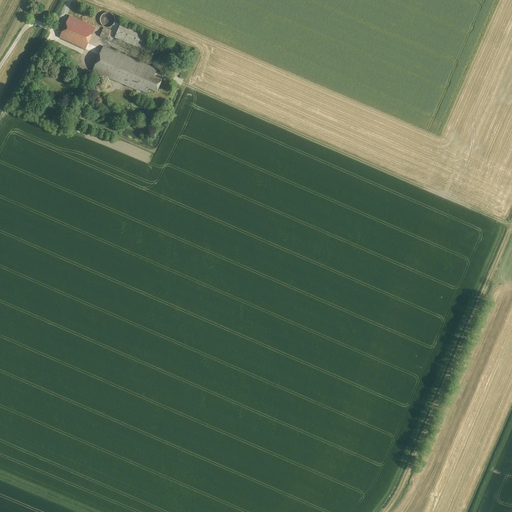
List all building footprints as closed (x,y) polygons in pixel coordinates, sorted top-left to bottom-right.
[(101,19),(102,22),(103,25),(106,27),(109,27),(112,27),(115,25),(116,22),(117,19),(116,16),(113,13),(111,12),(107,12),(104,13),(102,16),(101,19)] [(96,27),(70,16),(61,37),(87,49),(96,27)] [(149,36),(121,25),(116,37),(144,48),(149,36)] [(113,31),(105,28),(102,36),(110,39),(113,31)] [(150,87),(155,75),(158,69),(103,46),(93,71),(137,89),(138,87),(148,91),(150,87)] [(162,91),(166,80),(155,75),(150,87),(162,91)]
